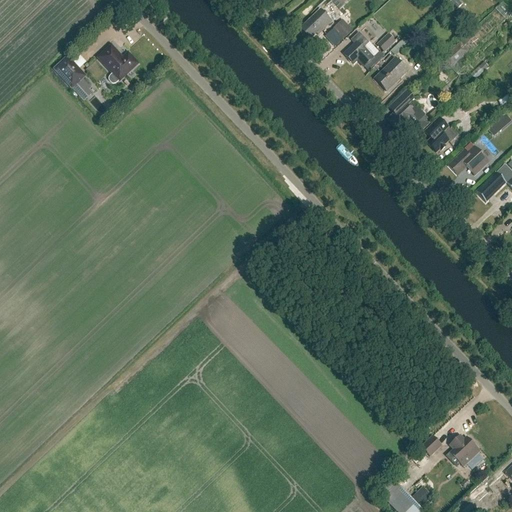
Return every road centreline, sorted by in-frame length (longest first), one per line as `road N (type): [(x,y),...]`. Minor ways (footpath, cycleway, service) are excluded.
road 1 (unclassified): [(511,413),(121,0)]
road 2 (unclassified): [(511,279),(247,0)]
